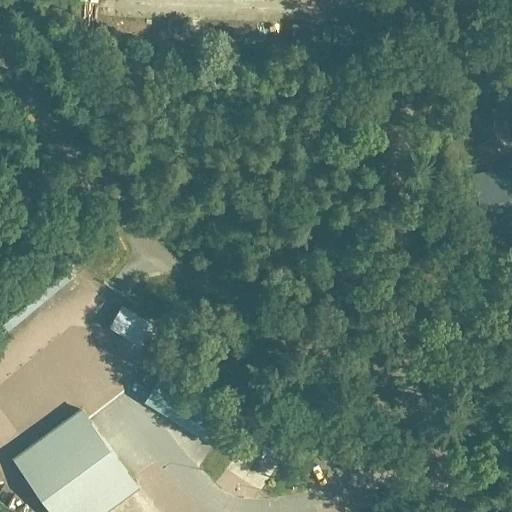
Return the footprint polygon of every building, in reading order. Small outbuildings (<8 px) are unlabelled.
[(367,29),(335,28),(335,48),(367,49),(367,29)] [(511,166),(472,177),(477,196),(469,198),(474,217),(481,215),(486,234),(511,227),(511,166)] [(62,305),(78,292),(71,284),(55,296),(62,305)] [(147,349),(158,328),(126,311),(115,333),(147,349)] [(218,445),(230,422),(159,384),(147,407),(218,445)] [(106,511),(139,488),(132,478),(80,408),(12,458),(51,511),(106,511)] [(279,450),(285,442),(273,434),(268,443),(279,450)]
